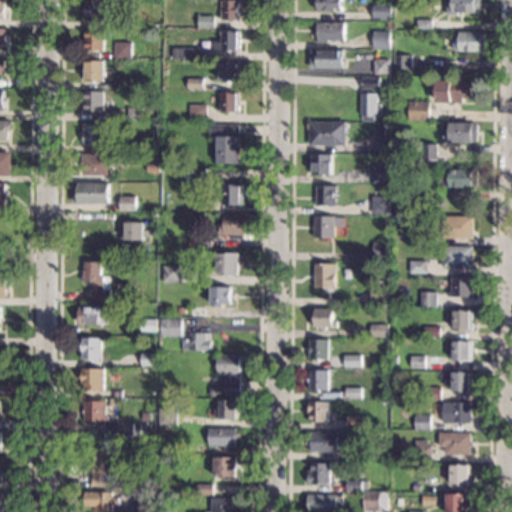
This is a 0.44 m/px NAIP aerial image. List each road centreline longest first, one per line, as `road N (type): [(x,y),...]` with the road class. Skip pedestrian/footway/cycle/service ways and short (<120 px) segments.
road 1 (residential): [(283,0),(276,511)]
road 2 (residential): [(46,511),(52,0)]
road 3 (residential): [(505,511),(509,0)]
